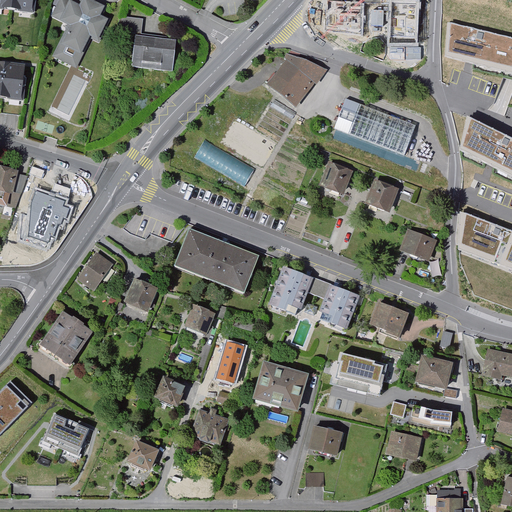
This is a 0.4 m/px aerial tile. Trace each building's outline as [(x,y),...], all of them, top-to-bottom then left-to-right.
[(35,0),(0,0),(0,14),(35,17),(35,0)] [(54,57),(77,69),(91,41),(100,46),(113,21),(105,17),(109,9),(90,0),(85,0),(81,8),(65,0),(61,0),(51,21),(68,29),(54,57)] [(420,0),(413,0),(391,0),(390,44),(418,45),(420,0)] [(364,2),(327,1),(327,29),(363,36),(364,2)] [(120,34),(143,33),(143,18),(119,19),(120,34)] [(511,37),(448,22),(445,57),(469,63),(511,74),(511,37)] [(175,40),(136,36),(133,65),(172,69),(175,40)] [(296,108),(326,70),(289,55),(286,59),(267,85),(296,108)] [(27,71),(0,68),(0,103),(24,105),(27,71)] [(142,92),(115,88),(112,110),(138,115),(142,92)] [(417,125),(346,100),(339,120),(357,126),(352,138),(406,157),(417,125)] [(511,138),(468,117),(460,150),(490,165),(511,176),(511,138)] [(217,148),(204,141),(194,158),(244,187),(254,169),(217,148)] [(354,170),(330,161),(320,185),(344,195),(354,170)] [(19,173),(0,168),(0,209),(7,212),(8,209),(16,212),(26,179),(18,177),(19,173)] [(399,188),(375,178),(366,203),(390,212),(399,188)] [(28,236),(48,243),(50,236),(54,237),(58,224),(60,225),(63,217),(66,219),(70,208),(63,206),(65,201),(35,190),(31,203),(28,236)] [(458,249),(511,268),(511,230),(460,211),(458,249)] [(436,239),(409,229),(401,250),(428,260),(436,239)] [(258,257),(190,232),(177,267),(245,292),(258,257)] [(114,266),(96,256),(80,283),(97,294),(114,266)] [(310,282),(285,272),(270,310),(286,316),(289,309),(303,314),(309,299),(327,305),(319,324),(347,335),(360,302),(330,291),(332,286),(312,278),(310,282)] [(161,293),(134,284),(126,306),(152,316),(161,293)] [(0,293),(0,308),(9,309),(8,293),(0,293)] [(194,304),(186,327),(207,334),(216,313),(194,304)] [(407,315),(379,305),(372,323),(400,334),(407,315)] [(64,313),(41,348),(72,369),(95,335),(64,313)] [(454,334),(443,331),(440,347),(450,350),(454,334)] [(245,347),(227,342),(217,379),(234,384),(245,347)] [(511,355),(491,351),(483,383),(504,388),(506,381),(511,382),(511,355)] [(387,365),(346,355),(340,377),(372,384),(370,391),(380,393),(387,365)] [(452,364),(423,357),(417,381),(446,388),(452,364)] [(306,375),(265,363),(255,397),(296,409),(306,375)] [(165,376),(157,395),(180,405),(189,386),(165,376)] [(0,436),(33,404),(11,382),(0,392),(0,436)] [(221,392),(218,401),(231,405),(233,396),(221,392)] [(405,418),(407,405),(393,402),(391,415),(405,418)] [(202,406),(192,433),(221,444),(231,417),(202,406)] [(436,412),(418,407),(415,419),(434,424),(434,427),(454,427),(454,412),(436,412)] [(511,412),(507,411),(499,436),(511,439),(511,412)] [(79,425),(53,414),(48,425),(43,437),(82,453),(91,430),(79,425)] [(336,455),(341,434),(315,428),(310,449),(336,455)] [(420,439),(393,433),(388,453),(416,459),(420,439)] [(136,442),(128,463),(150,471),(158,451),(136,442)] [(323,473),(307,473),(307,486),(323,486),(323,473)] [(511,477),(508,477),(502,505),(511,507),(511,503),(511,477)] [(459,498),(437,498),(436,511),(462,511),(463,506),(459,506),(459,498)]
